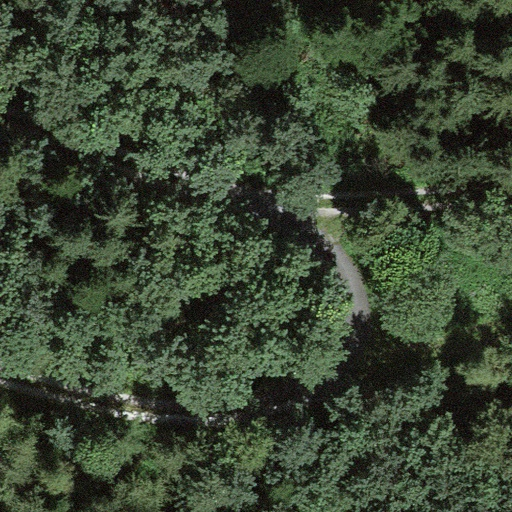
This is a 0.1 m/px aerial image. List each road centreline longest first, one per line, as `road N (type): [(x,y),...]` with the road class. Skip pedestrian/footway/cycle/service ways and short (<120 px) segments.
road 1 (track): [(0,367),(146,411),(225,411),(274,400),(343,365),(352,320),(339,268),(290,215),(0,113)]
road 2 (track): [(290,215),(357,204),(511,200)]
road 3 (track): [(343,365),(511,326)]
